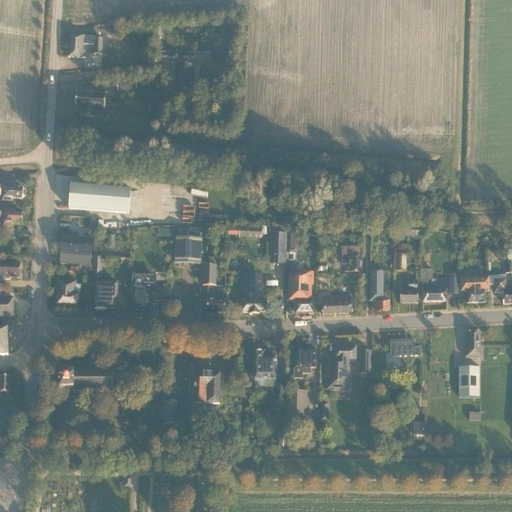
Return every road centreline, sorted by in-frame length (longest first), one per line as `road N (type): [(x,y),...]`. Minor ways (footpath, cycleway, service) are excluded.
road 1 (tertiary): [(40,328),(511,314)]
road 2 (unclassified): [(40,328),(57,0)]
road 3 (tertiary): [(18,511),(30,363)]
